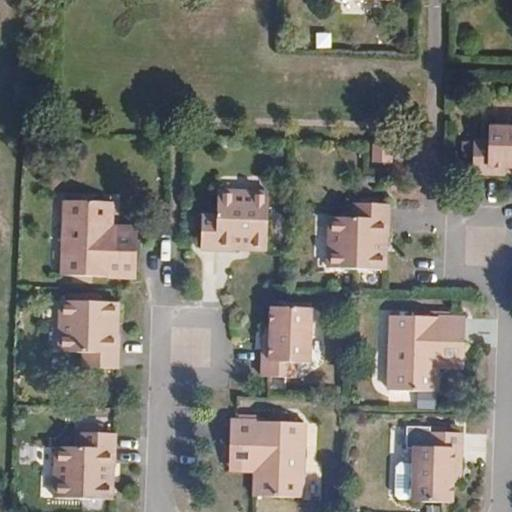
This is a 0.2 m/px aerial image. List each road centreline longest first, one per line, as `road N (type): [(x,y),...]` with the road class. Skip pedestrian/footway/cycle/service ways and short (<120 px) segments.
road 1 (residential): [(505,511),(511,307)]
road 2 (residential): [(159,511),(166,383),(187,349)]
